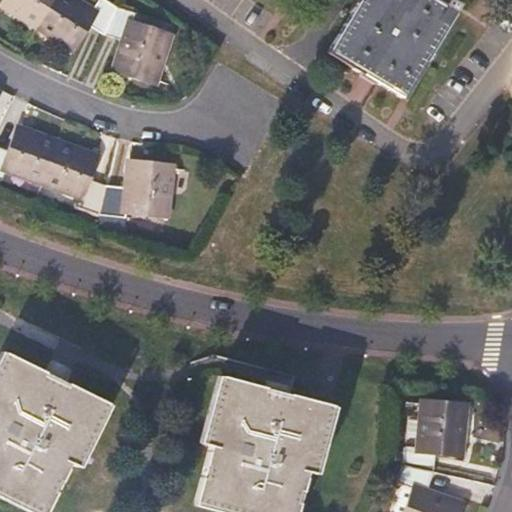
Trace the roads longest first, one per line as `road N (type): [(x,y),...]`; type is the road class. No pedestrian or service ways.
road 1 (residential): [(511,340),(230,316),(0,246)]
road 2 (residential): [(178,0),(409,157),(438,157),(511,63)]
road 3 (residential): [(0,66),(99,113),(149,126),(233,123)]
